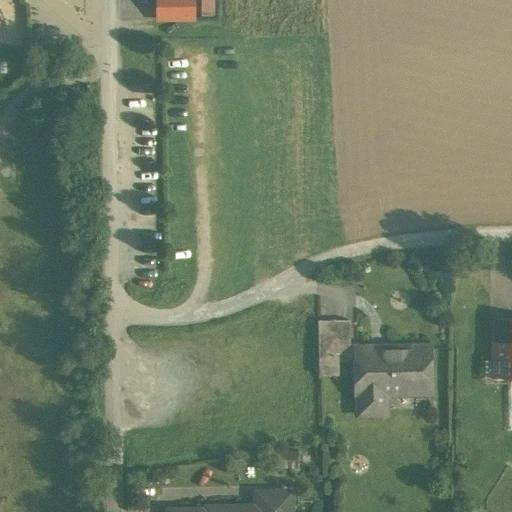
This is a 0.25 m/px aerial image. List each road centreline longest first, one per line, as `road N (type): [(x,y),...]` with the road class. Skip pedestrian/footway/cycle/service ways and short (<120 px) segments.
road 1 (residential): [(511,233),(326,256),(231,293),(120,308)]
road 2 (residential): [(120,308),(108,0)]
road 3 (residential): [(118,511),(120,308)]
